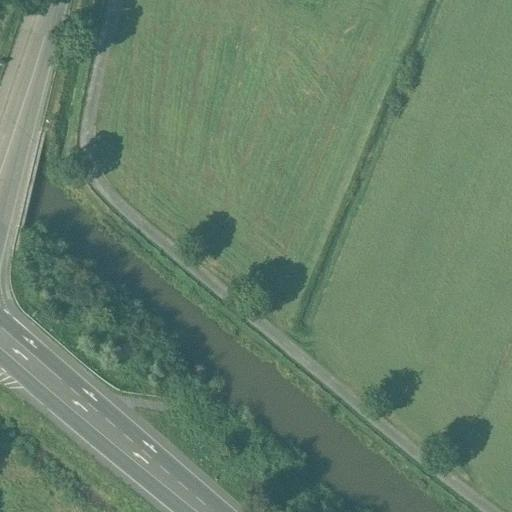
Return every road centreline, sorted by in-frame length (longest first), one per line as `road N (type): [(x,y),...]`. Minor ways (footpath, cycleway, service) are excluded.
road 1 (unclassified): [(499,511),(137,219),(102,178),(91,145),(93,105),(115,0)]
road 2 (primary): [(219,511),(0,328)]
road 3 (tertiary): [(17,119),(52,0)]
